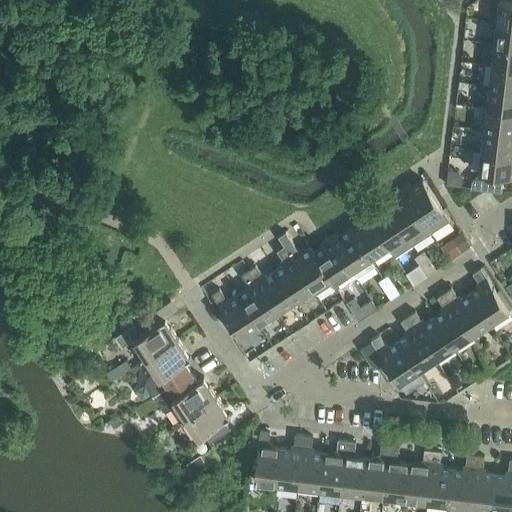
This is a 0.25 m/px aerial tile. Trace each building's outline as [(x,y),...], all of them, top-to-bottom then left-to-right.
[(511,0),(499,0),(497,22),(511,23),(511,0)] [(511,23),(497,22),(494,43),(511,45),(511,23)] [(511,45),(494,43),(492,64),(511,66),(511,45)] [(511,66),(492,64),(489,86),(511,88),(511,66)] [(511,88),(489,86),(487,107),(511,110),(511,88)] [(511,110),(487,107),(484,129),(511,131),(511,110)] [(511,131),(484,129),(482,150),(511,153),(511,131)] [(472,180),(471,188),(502,191),(504,175),(511,176),(511,153),(482,150),(479,173),(472,180)] [(410,184),(402,189),(430,230),(431,233),(450,220),(423,180),(414,186),(410,184)] [(395,198),(386,204),(412,242),(415,243),(429,234),(430,230),(402,189),(395,194),(395,198)] [(374,207),(366,212),(389,246),(394,254),(398,255),(411,246),(412,242),(386,204),(378,209),(374,207)] [(359,222),(350,227),(371,258),(389,246),(366,212),(359,217),(359,222)] [(338,231),(330,236),(353,270),(356,275),(360,276),(373,267),(374,263),(371,258),(350,227),(342,233),(338,231)] [(279,237),(285,246),(292,241),(287,232),(279,237)] [(463,232),(453,238),(461,251),(471,244),(463,232)] [(323,246),(315,251),(314,251),(331,277),(330,277),(334,283),(353,270),(330,236),(323,241),(323,246)] [(292,241),(285,246),(313,289),(330,277),(331,277),(314,251),(315,251),(312,245),(303,251),(299,251),(292,241)] [(283,264),(275,270),(295,301),(313,289),(285,246),(278,250),(284,260),(283,264)] [(415,257),(421,266),(430,260),(424,251),(415,257)] [(430,260),(421,266),(427,275),(436,269),(430,260)] [(256,265),(249,269),(277,312),(295,301),(275,270),(266,275),(263,274),(256,265)] [(479,287),(471,292),(491,323),(510,311),(481,268),(473,273),(480,283),(479,287)] [(247,288),(239,293),(259,324),(277,312),(249,269),(241,274),(248,284),(247,288)] [(379,281),(385,290),(394,284),(388,275),(379,281)] [(394,284),(385,290),(391,299),(400,293),(394,284)] [(452,287),(444,292),(473,335),(491,323),(471,292),(462,298),(458,297),(452,287)] [(259,324),(239,293),(230,299),(227,298),(220,288),(212,294),(240,337),(259,324)] [(443,310),(434,316),(455,347),(473,335),(444,292),(437,297),(444,307),(443,310)] [(372,299),(361,306),(367,316),(378,309),(372,299)] [(416,311),(408,315),(437,359),(455,347),(434,316),(426,321),(422,321),(416,311)] [(132,340),(145,359),(178,338),(165,318),(160,322),(153,312),(133,325),(139,335),(132,340)] [(407,334),(398,340),(419,370),(437,359),(408,315),(401,320),(407,330),(407,334)] [(419,370),(398,340),(390,345),(386,344),(379,334),(371,340),(400,383),(419,370)] [(178,338),(145,359),(153,371),(146,384),(153,395),(153,396),(192,371),(185,361),(191,357),(178,338)] [(192,371),(153,396),(154,397),(162,408),(176,406),(184,418),(217,396),(204,377),(198,381),(192,371)] [(217,396),(184,418),(197,438),(204,433),(210,443),(231,430),(224,420),(230,416),(217,396)] [(255,481),(277,483),(281,447),(271,446),(269,443),(270,431),(261,430),(255,481)] [(281,447),(277,483),(298,486),(304,435),(296,434),(294,446),(291,448),(281,447)] [(304,435),(298,486),(320,488),(324,452),(314,451),(312,448),(313,436),(304,435)] [(324,452),(320,488),(341,491),(347,440),(339,439),(337,451),(334,453),(324,452)] [(347,440),(341,491),(363,493),(367,457),(357,456),(355,453),(356,441),(347,440)] [(367,457),(363,493),(384,496),(390,445),(381,444),(380,456),(377,458),(367,457)] [(390,445),(384,496),(406,499),(410,462),(400,461),(397,458),(399,446),(390,445)] [(213,446),(200,455),(207,465),(208,467),(221,458),(213,446)] [(410,462),(406,499),(427,501),(433,449),(424,448),(423,461),(420,463),(410,462)] [(433,449),(427,501),(449,504),(453,467),(443,466),(440,463),(442,450),(433,449)] [(453,467),(449,504),(470,506),(476,454),(467,453),(466,466),(463,468),(453,467)] [(476,454),(470,506),(491,509),(496,472),(486,471),(483,468),(485,455),(476,454)] [(496,472),(491,509),(511,511),(511,458),(510,458),(509,471),(506,473),(496,472)]
